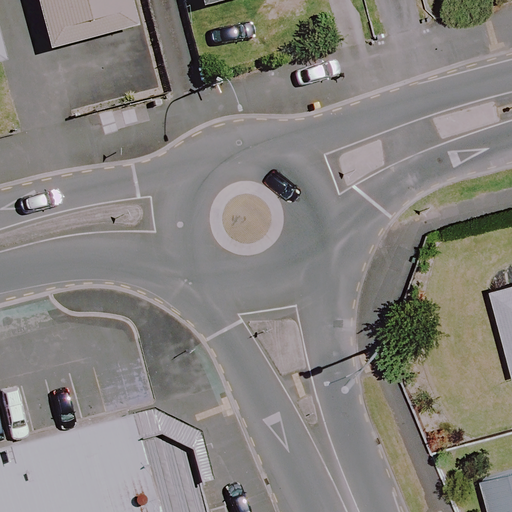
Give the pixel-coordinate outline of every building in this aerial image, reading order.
[(28,0),(42,53),(125,32),(117,0),(28,0)] [(190,0),(193,10),(233,0),(190,0)] [(511,270),(510,271),(511,277),(511,285),(490,291),(511,378),(511,270)] [(133,418),(0,450),(0,511),(199,511),(180,450),(133,418)] [(511,511),(511,474),(480,483),(487,511),(511,511)]
